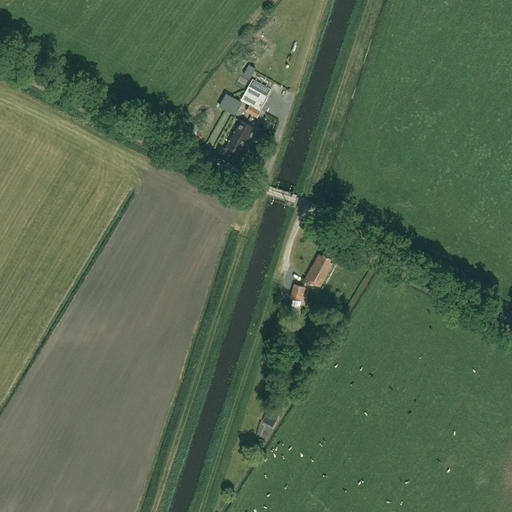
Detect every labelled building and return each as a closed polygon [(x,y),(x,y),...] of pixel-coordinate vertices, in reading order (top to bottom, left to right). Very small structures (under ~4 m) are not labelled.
[(261,110),(268,96),(272,89),(253,79),(241,100),(250,105),(246,112),(257,118),(262,110),(261,110)] [(241,103),(226,94),(219,106),(234,115),(241,103)] [(249,135),(253,129),(240,122),(236,128),(226,146),(239,153),(249,135)] [(304,278),(319,286),(332,264),(329,262),(331,259),(322,254),(321,257),(318,255),(304,278)] [(294,284),(290,298),(302,301),(306,287),(294,284)] [(288,327),(279,324),(276,338),(285,340),(288,327)] [(298,384),(309,367),(311,364),(304,358),(290,379),(298,384)] [(267,413),(262,421),(273,427),(277,419),(267,413)]
